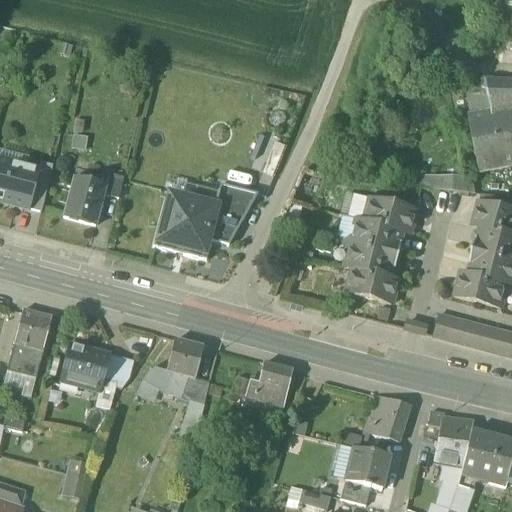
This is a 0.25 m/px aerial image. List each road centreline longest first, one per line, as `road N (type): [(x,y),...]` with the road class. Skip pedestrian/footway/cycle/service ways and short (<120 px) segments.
road 1 (unclassified): [(209,326),(270,225),(362,0)]
road 2 (secondary): [(0,269),(209,326)]
road 3 (secondary): [(209,326),(401,375)]
road 4 (residential): [(445,206),(401,375)]
road 5 (residential): [(427,382),(396,511)]
